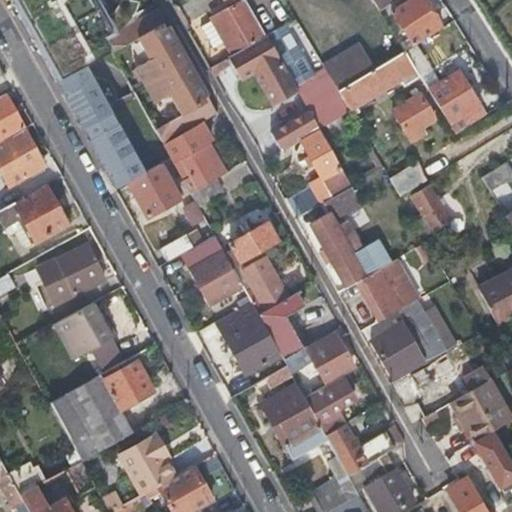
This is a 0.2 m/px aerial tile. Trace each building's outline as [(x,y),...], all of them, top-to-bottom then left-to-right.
[(246,0),(229,0),(235,9),(247,2),(246,0)] [(377,0),(374,2),(381,13),(401,0),(377,0)] [(415,0),(394,13),(415,47),(444,30),(426,0),(415,0)] [(236,58),(268,39),(257,19),(247,2),(235,9),(214,21),(217,26),(229,46),(236,58)] [(218,104),(179,21),(134,42),(144,63),(138,66),(157,106),(177,96),(187,118),(218,104)] [(229,46),(217,26),(208,32),(220,51),(229,46)] [(297,89),(268,39),(236,58),(231,61),(239,74),(254,67),(258,75),(277,110),(301,96),(297,89)] [(339,93),(375,71),(361,46),(324,67),(327,72),(339,93)] [(415,47),(405,53),(421,79),(431,72),(415,47)] [(421,79),(405,53),(375,71),(339,93),(352,115),(356,121),(363,117),(358,109),(401,83),(406,90),(421,79)] [(148,172),(88,65),(59,81),(56,83),(116,190),(128,183),(148,172)] [(254,67),(239,74),(243,83),(258,75),(254,67)] [(352,115),(339,93),(327,72),(297,89),(301,96),(313,117),(320,130),(322,133),(352,115)] [(429,92),(450,127),(461,120),(467,129),(486,117),(460,74),(429,92)] [(11,139),(26,130),(7,96),(0,99),(0,128),(4,127),(11,139)] [(420,98),(394,114),(412,145),(420,140),(417,136),(436,125),(420,98)] [(320,130),(313,117),(274,138),(283,152),(300,142),(320,130)] [(47,166),(26,130),(11,139),(0,144),(0,165),(11,186),(47,166)] [(355,190),(322,133),(320,130),(300,142),(323,181),(313,187),(325,207),(326,207),(355,190)] [(213,170),(191,131),(166,146),(173,158),(176,165),(185,180),(193,195),(219,181),(213,170)] [(148,172),(128,183),(148,217),(180,200),(161,165),(148,172)] [(220,165),(213,170),(219,181),(227,176),(220,165)] [(400,198),(427,182),(416,166),(391,182),(400,198)] [(193,195),(200,208),(226,193),(219,181),(193,195)] [(414,199),(427,222),(435,234),(452,224),(431,189),(414,199)] [(18,206),(16,204),(0,212),(0,224),(2,229),(24,218),(38,244),(68,228),(47,190),(18,206)] [(364,207),(355,190),(326,207),(333,218),(314,229),(350,291),(362,284),(368,281),(356,261),(335,224),(364,207)] [(192,201),(181,211),(195,227),(206,218),(192,201)] [(23,252),(38,244),(24,218),(2,229),(7,237),(14,233),(23,252)] [(418,228),(425,240),(435,234),(427,222),(418,228)] [(235,272),(282,246),(270,226),(234,247),(238,252),(228,258),(235,272)] [(160,252),(167,264),(184,255),(204,244),(196,232),(160,252)] [(225,253),(216,237),(204,244),(184,255),(193,271),(222,254),(225,253)] [(61,311),(75,303),(86,296),(112,282),(92,245),(41,274),(61,311)] [(242,287),(222,254),(193,271),(201,284),(205,291),(212,305),(242,287)] [(381,274),(397,264),(392,256),(374,267),(366,255),(356,261),(368,281),(381,274)] [(254,304),(261,317),(290,301),(267,260),(253,268),(266,290),(250,298),(254,304)] [(511,272),(478,292),(498,325),(511,315),(511,272)] [(403,312),(381,274),(368,281),(362,284),(385,322),(398,315),(403,312)] [(0,279),(0,296),(16,288),(9,275),(0,279)] [(199,295),(205,291),(201,284),(194,288),(199,295)] [(286,362),(308,348),(295,324),(316,312),(305,292),(290,301),(261,317),(283,356),(286,362)] [(86,296),(75,303),(79,310),(90,304),(86,296)] [(421,306),(419,303),(403,312),(398,315),(405,328),(375,344),(396,383),(427,367),(429,369),(450,356),(421,306)] [(103,316),(96,304),(58,325),(78,361),(121,336),(112,320),(106,322),(103,316)] [(210,328),(220,346),(226,343),(245,378),(247,377),(282,357),(260,318),(261,317),(254,304),(210,328)] [(108,314),(103,316),(106,322),(112,320),(108,314)] [(196,336),(206,354),(220,346),(210,328),(196,336)] [(121,336),(78,361),(87,378),(130,353),(121,336)] [(338,336),(310,352),(325,377),(353,361),(338,336)] [(247,377),(253,388),(268,379),(289,367),(289,366),(286,362),(283,356),(282,357),(247,377)] [(82,463),(133,435),(121,414),(155,394),(136,360),(123,368),(125,371),(105,382),(102,376),(50,405),(82,463)] [(450,390),(420,407),(428,420),(429,419),(452,406),(471,395),(463,381),(452,361),(416,381),(424,394),(456,376),(460,383),(456,385),(456,389),(451,392),(450,390)] [(297,382),(289,367),(268,379),(274,388),(285,383),(287,388),(297,382)] [(490,428),(508,418),(481,370),(463,381),(471,395),(490,428)] [(354,393),(345,377),(306,399),(316,415),(354,393)] [(334,511),(361,497),(350,476),(328,436),(324,431),(316,415),(306,399),(302,391),(300,387),(265,407),(297,462),(323,448),(342,481),(310,498),(317,511),(334,511)] [(488,436),(493,433),(490,428),(471,395),(452,406),(474,443),(488,436)] [(490,428),(493,433),(511,423),(508,418),(490,428)] [(356,449),(343,427),(328,436),(350,476),(358,472),(381,511),(404,511),(419,504),(390,453),(398,449),(388,431),(356,449)] [(503,451),(493,433),(488,436),(490,439),(498,454),(503,451)] [(119,457),(142,497),(149,493),(176,478),(166,462),(170,459),(157,435),(119,457)] [(498,454),(490,439),(463,453),(470,468),(498,454)] [(0,462),(0,487),(7,500),(4,502),(9,510),(24,501),(21,497),(16,487),(2,461),(0,462)] [(29,511),(49,511),(52,510),(47,499),(75,484),(83,497),(97,489),(89,474),(82,463),(44,484),(21,497),(24,501),(29,511)] [(199,511),(215,504),(195,468),(176,478),(149,493),(152,499),(162,493),(172,511),(199,511)] [(38,475),(16,487),(21,497),(44,484),(38,475)] [(487,511),(470,483),(453,493),(463,511),(487,511)] [(114,511),(133,511),(153,501),(152,499),(149,493),(142,497),(123,508),(114,511)] [(103,502),(109,511),(114,511),(123,508),(115,494),(103,502)] [(368,511),(369,511),(361,497),(334,511),(368,511)] [(49,511),(72,511),(67,502),(52,510),(49,511)]
